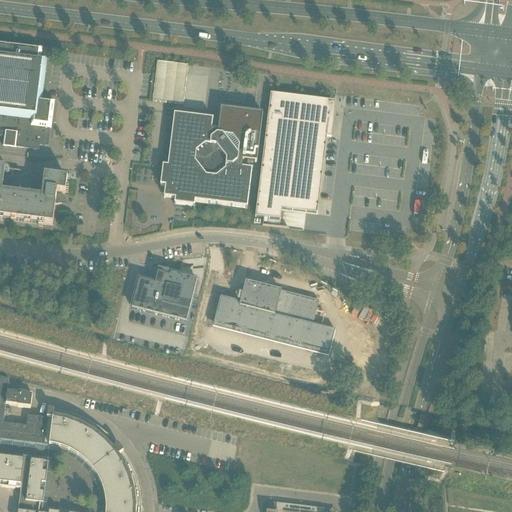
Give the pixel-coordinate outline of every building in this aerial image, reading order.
[(41,59),(42,49),(0,43),(0,137),(4,138),(3,148),(15,149),(39,152),(40,147),(48,148),(50,129),(54,103),(41,101),(46,59),(41,59)] [(152,103),(183,106),(188,66),(157,62),(152,103)] [(190,75),(186,106),(202,108),(203,101),(209,102),(212,78),(190,75)] [(270,95),(255,218),(280,221),(280,220),(276,220),(277,210),(317,215),(326,137),(331,138),(331,137),(326,137),(330,110),(282,104),(283,97),(270,95)] [(212,123),(213,121),(211,120),(211,121),(176,116),(174,116),(173,118),(174,118),(168,168),(162,167),(162,169),(160,186),(160,188),(165,188),(164,199),(175,201),(174,206),(175,206),(193,208),(194,208),(195,203),(245,209),(245,210),(247,210),(247,208),(248,195),(249,195),(249,193),(249,188),(250,188),(250,186),(251,173),(252,173),(252,171),(250,171),(242,170),(242,162),(243,163),(244,161),(255,162),(254,164),(256,164),(262,115),(260,115),(260,117),(222,112),(222,110),(220,110),(217,132),(211,131),(212,122),(212,123)] [(0,220),(38,225),(43,226),(52,227),(55,205),(62,204),(61,194),(63,194),(65,195),(65,194),(66,189),(67,180),(57,179),(52,178),(45,177),(44,177),(43,177),(41,199),(1,194),(5,170),(0,169),(0,220)] [(71,215),(67,214),(60,213),(58,224),(69,225),(71,215)] [(186,323),(197,281),(170,275),(169,278),(157,275),(155,285),(139,281),(131,309),(186,323)] [(335,332),(312,326),(318,302),(277,292),(277,293),(273,292),(274,291),(245,284),(240,303),(220,298),(213,324),(329,354),(335,332)] [(7,394),(9,381),(0,378),(0,441),(50,448),(58,449),(60,450),(68,453),(69,454),(76,458),(78,459),(84,464),(86,465),(91,471),(93,473),(97,480),(98,481),(101,489),(102,491),(104,498),(104,500),(105,508),(105,510),(105,511),(141,511),(141,508),(139,493),(135,477),(129,463),(120,450),(110,438),(97,428),(84,421),(69,415),(54,412),(48,411),(47,420),(27,417),(26,428),(3,425),(6,406),(17,407),(17,408),(30,410),(32,396),(19,394),(19,395),(7,394)] [(48,464),(22,460),(22,461),(19,460),(19,461),(17,461),(15,459),(13,459),(12,459),(4,458),(0,457),(0,487),(10,489),(20,490),(20,493),(19,502),(42,505),(44,496),(48,464)]
